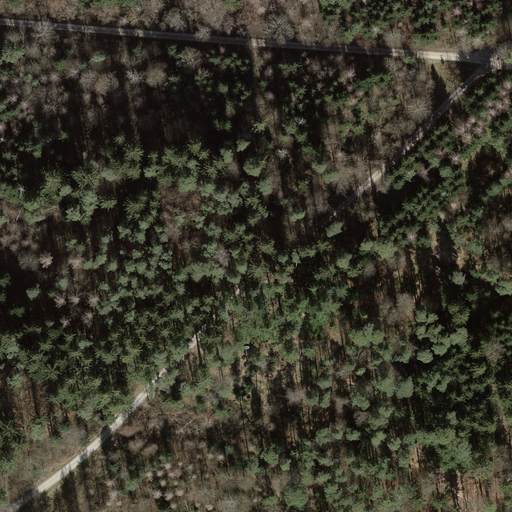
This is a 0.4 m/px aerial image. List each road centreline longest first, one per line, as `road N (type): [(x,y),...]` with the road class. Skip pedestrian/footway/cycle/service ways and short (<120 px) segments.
road 1 (track): [(511,40),(60,475),(6,511)]
road 2 (track): [(511,64),(0,21)]
road 3 (track): [(511,291),(411,370)]
